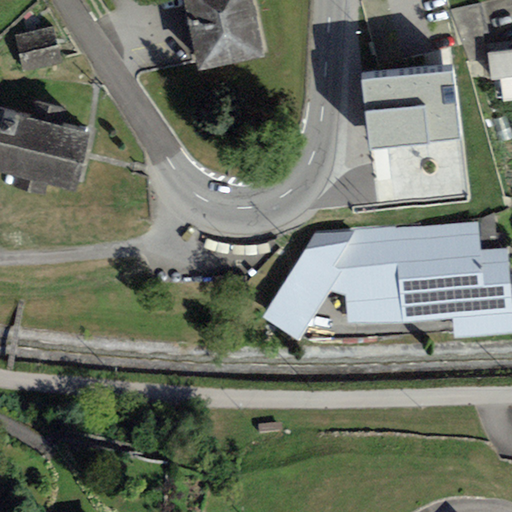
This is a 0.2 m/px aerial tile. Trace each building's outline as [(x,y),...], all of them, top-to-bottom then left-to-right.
[(184,0),(199,71),(264,58),(253,0),(184,0)] [(23,72),(60,64),(52,27),(15,35),(23,72)] [(511,100),(511,50),(487,54),(491,81),(500,80),(503,102),(511,100)] [(361,81),(369,150),(460,140),(452,71),(361,81)] [(31,117),(0,108),(0,172),(16,177),(12,190),(43,198),(47,184),(74,192),(91,131),(62,122),(65,111),(36,102),(31,117)] [(453,325),(454,339),(511,334),(511,296),(507,249),(481,250),(478,222),(395,229),(395,228),(315,235),(263,317),(299,342),(331,292),(345,297),(348,325),(402,324),(452,319),(453,325)]
